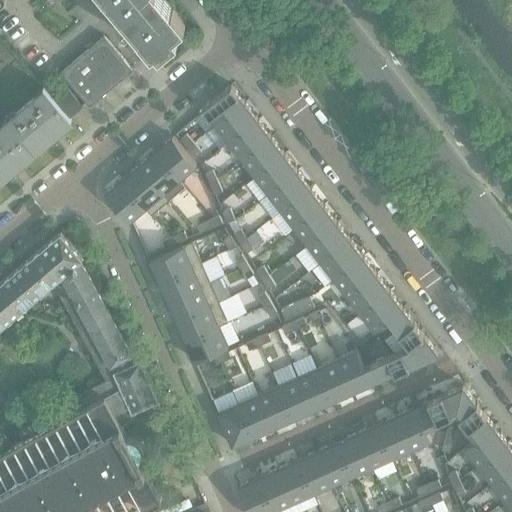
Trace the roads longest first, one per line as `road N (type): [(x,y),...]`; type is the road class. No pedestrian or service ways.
road 1 (residential): [(239,37),(485,354)]
road 2 (residential): [(68,183),(99,212),(215,475)]
road 3 (secondary): [(318,0),(511,251)]
road 4 (residential): [(215,475),(485,354)]
road 5 (secondary): [(511,190),(361,0)]
road 6 (residential): [(68,183),(239,37)]
